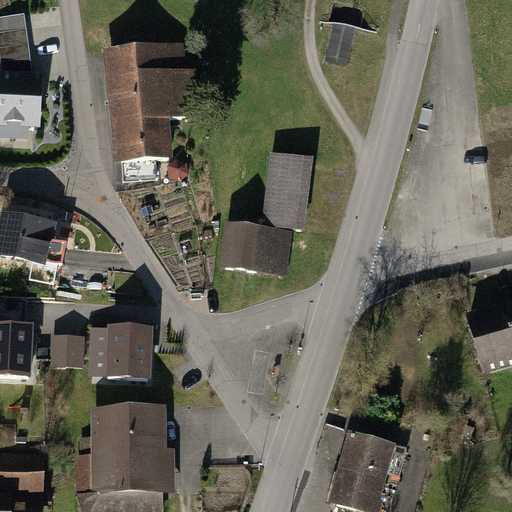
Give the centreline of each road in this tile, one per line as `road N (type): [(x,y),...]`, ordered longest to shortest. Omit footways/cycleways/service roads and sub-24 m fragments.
road 1 (tertiary): [(425,0),(350,291)]
road 2 (residential): [(91,194),(68,0)]
road 3 (track): [(384,169),(346,127),(313,64),(310,0)]
road 4 (tertiary): [(350,291),(288,469)]
road 5 (residential): [(197,339),(91,194)]
road 6 (residential): [(511,251),(350,291)]
road 7 (residential): [(350,291),(197,339)]
road 8 (residential): [(288,469),(197,339)]
